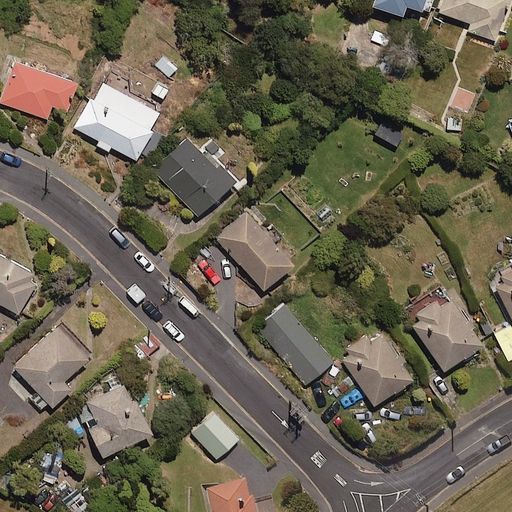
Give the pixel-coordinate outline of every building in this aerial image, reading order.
[(405,0),(409,0),(422,4),(423,0),(371,0),(403,9),(405,0)] [(509,0),(441,0),(439,7),(472,20),(469,28),(495,38),(509,0)] [(76,76),(13,55),(0,95),(0,99),(46,115),(50,103),(66,108),(76,76)] [(159,108),(97,77),(73,126),(135,156),(159,108)] [(477,95),(458,89),(452,108),(471,114),(477,95)] [(402,132),(382,120),(375,131),(396,143),(402,132)] [(232,176),(186,131),(151,167),(198,212),(232,176)] [(293,259),(246,205),(215,232),(263,286),(293,259)] [(39,271),(0,249),(0,299),(18,310),(39,271)] [(511,265),(491,276),(511,317),(511,265)] [(441,302),(436,295),(408,314),(444,366),(483,339),(452,294),(441,302)] [(333,358),(284,302),(262,320),(284,346),(279,351),(306,382),(333,358)] [(89,353),(58,321),(14,363),(52,403),(71,385),(63,377),(89,353)] [(413,375),(378,322),(346,343),(348,364),(373,401),(413,375)] [(511,354),(511,324),(511,323),(494,331),(506,357),(511,354)] [(160,341),(148,329),(133,344),(145,356),(160,341)] [(152,427),(126,377),(85,398),(97,420),(88,425),(102,453),(152,427)] [(238,434),(213,410),(192,432),(217,456),(238,434)] [(255,504),(250,480),(207,489),(212,511),(279,511),(276,499),(255,504)]
